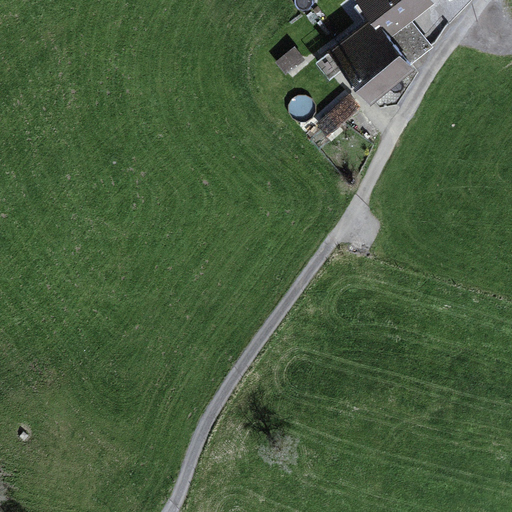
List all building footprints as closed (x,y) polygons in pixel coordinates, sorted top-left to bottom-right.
[(362,0),(374,14),(332,48),(369,95),(411,62),(386,31),(408,14),(426,0),(362,0)] [(361,0),(348,0),(343,3),(353,19),(368,10),(361,0)] [(433,45),(408,14),(386,31),(411,62),(433,45)] [(358,104),(349,95),(319,122),(328,132),(358,104)] [(367,242),(390,249),(399,218),(377,211),(367,242)]
